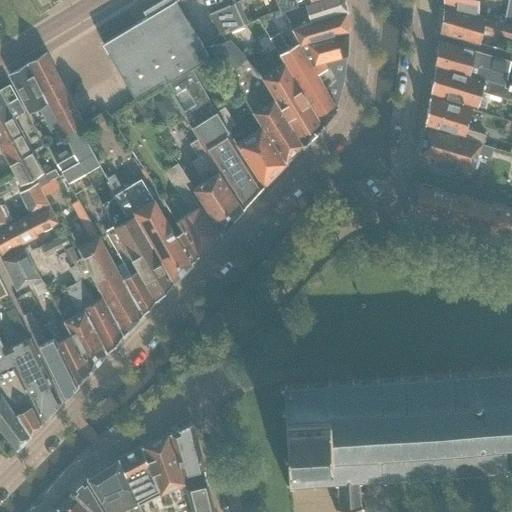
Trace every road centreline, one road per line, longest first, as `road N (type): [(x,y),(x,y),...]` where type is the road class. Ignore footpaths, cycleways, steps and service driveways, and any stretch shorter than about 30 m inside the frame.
road 1 (residential): [(0,480),(341,124),(356,75),(356,0)]
road 2 (residential): [(200,391),(315,257),(385,209)]
road 3 (residential): [(40,511),(102,455),(200,391)]
road 4 (residential): [(402,167),(425,0)]
road 5 (residential): [(233,511),(200,391)]
